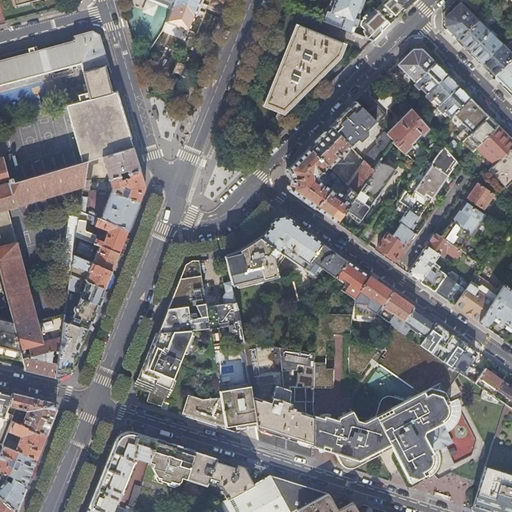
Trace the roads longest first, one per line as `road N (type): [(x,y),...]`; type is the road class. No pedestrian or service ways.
road 1 (residential): [(95,399),(439,511)]
road 2 (residential): [(416,22),(255,179)]
road 3 (tertiary): [(179,191),(255,0)]
road 4 (tertiary): [(95,399),(171,210)]
road 5 (residential): [(179,191),(156,167),(108,11)]
road 6 (residential): [(255,179),(392,277)]
road 7 (residential): [(392,277),(511,361)]
road 8 (residential): [(416,22),(511,120)]
road 9 (residential): [(466,173),(392,277)]
road 10 (tertiary): [(49,511),(95,399)]
